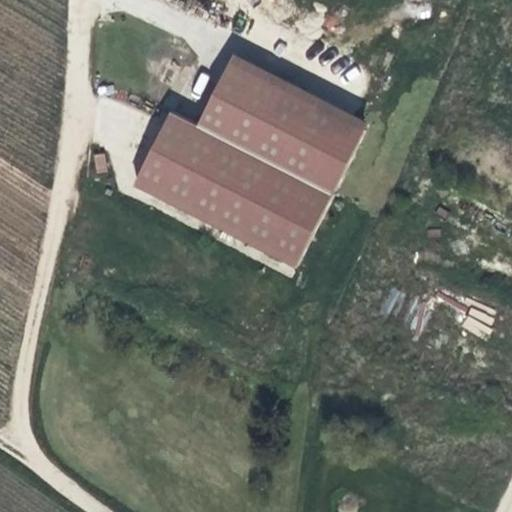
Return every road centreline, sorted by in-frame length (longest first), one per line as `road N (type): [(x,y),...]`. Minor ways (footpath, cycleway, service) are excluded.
road 1 (track): [(79,0),(71,133),(19,403),(43,466),(99,511)]
road 2 (unknown): [(131,0),(344,77)]
